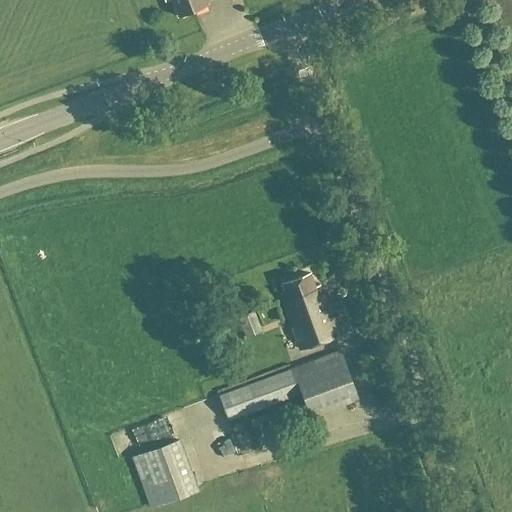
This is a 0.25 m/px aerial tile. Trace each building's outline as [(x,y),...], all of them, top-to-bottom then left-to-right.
[(202,0),(169,0),(177,19),(205,7),(202,0)] [(308,275),(280,285),(286,301),(281,302),(299,351),(348,333),(337,304),(326,308),(318,286),(313,288),(308,275)] [(254,312),(237,318),(245,339),(261,333),(254,312)] [(226,423),(303,396),(311,417),(358,398),(339,352),(216,396),(226,423)] [(243,431),(263,426),(260,416),(241,421),(243,431)] [(177,443),(131,460),(149,509),(195,492),(177,443)]
